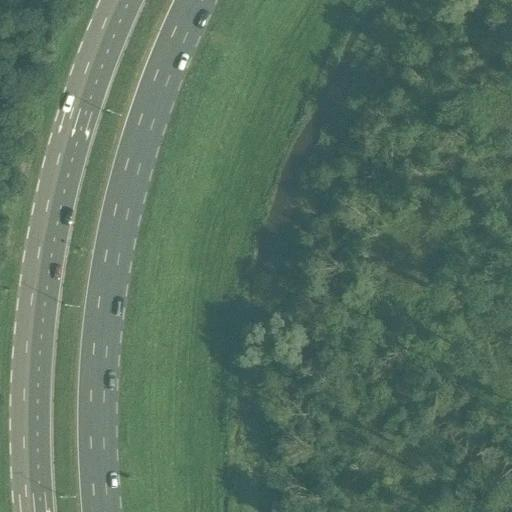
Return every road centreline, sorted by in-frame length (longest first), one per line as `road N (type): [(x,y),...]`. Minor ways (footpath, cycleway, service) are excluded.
road 1 (primary): [(104,511),(101,368),(120,239),(144,140),(199,0)]
road 2 (primary): [(130,0),(74,153),(53,243),(35,385),(39,511)]
